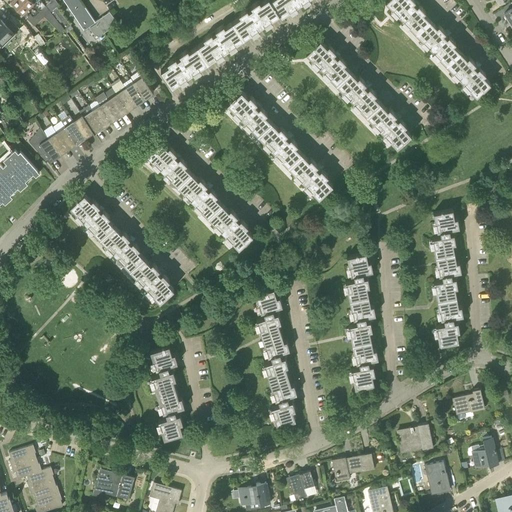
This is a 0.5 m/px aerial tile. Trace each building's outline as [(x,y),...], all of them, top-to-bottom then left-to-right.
[(64,28),(60,23),(42,0),(12,0),(11,1),(34,24),(45,14),(60,31),(64,28)] [(42,0),(60,23),(64,28),(64,29),(70,24),(57,6),(59,4),(55,0),(42,0)] [(95,20),(85,5),(84,5),(80,0),(64,0),(83,28),(95,20)] [(240,15),(232,20),(244,37),(252,32),(250,29),(257,24),(259,26),(258,27),(265,23),(264,22),(264,23),(262,21),(269,16),(271,18),(280,13),(281,15),(286,12),(277,0),(262,0),(260,2),(258,0),(256,0),(250,5),(252,7),(248,10),(246,7),(238,13),(240,15)] [(277,0),(286,12),(290,9),(288,7),(295,2),(297,4),(296,5),(303,1),(302,0),(302,1),(301,0),(277,0)] [(386,0),(385,1),(416,33),(430,19),(423,12),(425,10),(418,3),(416,5),(413,2),(414,0),(386,0)] [(96,20),(96,21),(97,22),(104,32),(118,22),(110,11),(96,20)] [(12,34),(18,28),(10,20),(11,19),(11,18),(6,23),(0,17),(0,32),(5,27),(12,34)] [(416,33),(446,64),(460,50),(453,43),(456,41),(449,34),(446,36),(443,33),(445,31),(438,24),(436,26),(430,19),(416,33)] [(205,39),(197,45),(208,61),(216,56),(215,53),(219,50),(222,48),(223,50),(222,51),(223,51),(229,47),(229,46),(228,47),(227,45),(234,40),(236,43),(244,37),(232,20),(225,26),(223,23),(215,28),(217,31),(213,34),(211,31),(203,37),(205,39)] [(104,32),(97,22),(89,27),(94,34),(95,35),(98,32),(100,35),(104,32)] [(38,33),(33,36),(40,45),(44,42),(38,33)] [(306,52),(336,84),(350,70),(344,63),(346,61),(339,54),(337,56),(334,53),(336,51),(329,44),(327,46),(320,39),(306,52)] [(208,61),(197,45),(189,50),(188,48),(179,53),(181,56),(177,59),(175,56),(167,62),(168,65),(161,70),(172,86),(180,80),(179,78),(186,73),(187,75),(186,75),(187,76),(193,71),(192,71),(191,69),(198,65),(200,67),(208,61)] [(460,50),(446,64),(476,96),(490,82),(484,75),(486,73),(479,66),(477,68),(474,64),(476,62),(469,55),(467,57),(460,50)] [(336,84),(367,115),(381,102),(374,95),(376,93),(369,85),(367,87),(364,84),(366,82),(359,75),(357,77),(350,70),(336,84)] [(103,72),(95,78),(96,80),(98,83),(106,77),(103,72)] [(142,74),(133,80),(144,96),(152,90),(153,91),(154,91),(142,74)] [(95,78),(94,77),(93,76),(85,82),(85,83),(88,86),(96,80),(95,78)] [(133,80),(124,86),(135,102),(144,96),(133,80)] [(124,86),(116,92),(127,108),(135,102),(124,86)] [(76,88),(68,94),(70,98),(79,92),(77,89),(76,88)] [(227,103),(258,135),(272,121),(265,114),(267,112),(260,105),(258,107),(255,104),(257,102),(250,95),(248,97),(241,90),(236,95),(235,94),(232,97),(233,98),(227,103)] [(116,92),(108,98),(118,114),(127,108),(116,92)] [(59,100),(63,104),(71,99),(70,98),(68,94),(59,100)] [(108,98),(99,104),(110,119),(118,114),(108,98)] [(381,102),(367,115),(397,147),(411,133),(404,126),(406,124),(399,117),(397,119),(394,116),(396,114),(396,113),(389,106),(387,108),(381,102)] [(99,104),(91,109),(102,125),(110,119),(99,104)] [(91,109),(83,115),(94,132),(95,131),(94,130),(102,125),(91,109)] [(64,125),(75,141),(83,135),(73,119),(69,113),(60,119),(64,125)] [(82,113),(73,119),(83,135),(92,129),(94,132),(83,115),(82,113)] [(258,135),(288,166),(302,152),(296,145),(298,143),(291,136),(289,138),(285,135),(287,133),(280,126),(278,128),(272,121),(258,135)] [(64,125),(56,131),(67,146),(75,141),(64,125)] [(58,152),(48,137),(40,126),(29,141),(45,159),(49,156),(51,159),(50,158),(58,152)] [(56,131),(48,137),(58,152),(67,146),(56,131)] [(147,154),(176,184),(191,171),(185,165),(187,163),(180,155),(178,157),(175,154),(177,152),(170,145),(168,147),(161,140),(147,154)] [(0,202),(37,169),(20,150),(18,152),(15,148),(11,152),(14,156),(11,159),(7,155),(3,159),(6,163),(3,166),(0,162),(0,202)] [(302,152),(288,166),(319,197),(333,184),(326,177),(328,175),(321,167),(319,169),(316,166),(318,164),(311,157),(309,159),(302,152)] [(176,184),(208,216),(222,202),(215,196),(217,194),(210,186),(208,188),(205,185),(207,183),(200,176),(198,178),(191,171),(176,184)] [(70,206),(100,238),(114,224),(108,217),(110,215),(103,208),(101,210),(98,207),(100,205),(93,197),(91,199),(84,192),(70,206)] [(222,202),(208,216),(239,248),(253,234),(246,227),(248,225),(241,218),(239,220),(236,216),(238,214),(231,207),(229,209),(222,202)] [(431,237),(435,256),(455,252),(453,243),(456,242),(454,232),(450,233),(449,229),(459,227),(457,217),(454,217),(452,208),(433,212),(437,231),(440,230),(441,235),(431,237)] [(100,238),(130,270),(144,256),(138,249),(140,247),(133,240),(131,242),(128,239),(130,237),(123,229),(121,231),(114,224),(100,238)] [(345,280),(349,299),(369,295),(367,286),(369,286),(367,276),(364,277),(363,272),(373,270),(371,260),(368,261),(366,251),(347,255),(351,275),(353,274),(354,278),(345,280)] [(433,280),(437,300),(456,296),(455,287),(458,286),(456,276),(452,277),(451,272),(461,271),(459,261),(456,261),(455,252),(435,256),(439,275),(442,274),(443,279),(433,280)] [(144,256),(130,270),(160,301),(174,288),(167,281),(170,279),(163,272),(161,274),(157,270),(160,268),(153,261),(151,263),(144,256)] [(256,319),(262,337),(281,331),(278,323),(281,322),(278,312),(274,313),(273,308),(282,305),(279,295),(276,296),(274,287),(255,293),(261,312),(263,311),(265,316),(256,319)] [(348,324),(352,343),(371,339),(369,330),(372,329),(370,320),(366,320),(365,316),(375,314),(373,304),(370,305),(369,295),(349,299),(353,318),(356,318),(357,322),(348,324)] [(456,296),(437,300),(441,319),(444,318),(444,323),(435,324),(439,344),(458,340),(457,331),(459,330),(457,320),(454,321),(453,316),(463,314),(461,304),(458,305),(456,296)] [(263,363),(269,381),(288,375),(285,366),(288,365),(285,356),(281,357),(280,352),(289,349),(286,339),(284,340),(281,331),(262,337),(268,356),(271,355),(272,360),(263,363)] [(371,339),(352,343),(356,362),(359,362),(360,366),(351,368),(355,387),(374,383),(372,374),(375,373),(373,363),(369,364),(368,360),(378,358),(376,348),(373,348),(371,339)] [(151,375),(157,394),(176,388),(173,379),(176,378),(173,369),(170,370),(168,365),(178,362),(175,352),(172,353),(169,344),(150,350),(156,369),(159,368),(160,373),(151,375)] [(288,375),(269,381),(275,399),(278,399),(279,403),(271,406),(277,425),(295,419),(293,410),(295,409),(292,399),(289,400),(287,396),(297,393),(294,383),(291,384),(288,375)] [(452,397),(456,413),(485,407),(480,387),(472,389),(473,392),(452,397)] [(176,388),(157,394),(163,412),(165,411),(167,417),(158,419),(164,438),(183,432),(180,423),(183,422),(180,413),(176,414),(175,409),(184,406),(181,396),(179,397),(176,388)] [(504,421),(502,416),(494,420),(497,425),(504,421)] [(397,429),(402,452),(433,446),(428,422),(417,424),(418,427),(413,428),(412,425),(410,425),(410,427),(397,429)] [(495,447),(494,448),(491,435),(482,437),(484,442),(469,446),(469,447),(468,450),(469,454),(473,453),(476,466),(489,463),(489,464),(498,462),(495,449),(495,447)] [(10,459),(12,465),(36,457),(35,451),(36,451),(33,443),(9,451),(12,458),(10,459)] [(349,472),(374,467),(371,451),(370,452),(371,452),(352,456),(352,458),(346,460),(345,455),(332,458),(332,459),(334,458),(338,479),(350,477),(349,472)] [(18,477),(27,474),(42,469),(42,468),(39,462),(38,462),(36,457),(12,465),(14,470),(15,470),(18,477)] [(428,478),(432,492),(450,488),(443,460),(424,464),(428,478)] [(28,481),(29,487),(54,479),(52,473),(53,473),(51,465),(42,468),(42,469),(27,474),(30,481),(28,481)] [(317,493),(310,469),(295,474),(296,476),(287,479),(294,500),(317,493)] [(117,494),(128,497),(135,475),(123,472),(122,475),(118,474),(118,473),(108,470),(107,475),(98,473),(93,494),(101,496),(103,489),(117,493),(117,494)] [(33,492),(35,499),(59,491),(57,484),(56,484),(54,479),(29,487),(31,492),(33,492)] [(154,511),(172,511),(175,502),(179,503),(179,502),(175,502),(176,498),(179,499),(182,488),(161,482),(160,484),(154,482),(154,481),(150,495),(159,498),(154,511)] [(259,500),(260,504),(270,503),(266,481),(256,483),(257,484),(239,488),(242,504),(259,500)] [(0,507),(12,503),(9,496),(8,497),(6,491),(1,493),(0,493),(0,507)] [(59,491),(35,499),(38,506),(36,506),(37,511),(38,511),(62,504),(61,498),(62,498),(59,491)] [(392,511),(388,492),(369,496),(372,511),(392,511)] [(336,495),(338,502),(345,500),(343,493),(336,495)] [(511,511),(511,493),(508,494),(508,496),(496,499),(496,497),(495,497),(498,511),(511,511)] [(12,503),(0,507),(0,511),(13,511),(14,511),(12,503)] [(348,511),(348,510),(344,511),(342,503),(315,510),(315,511),(348,511)]
